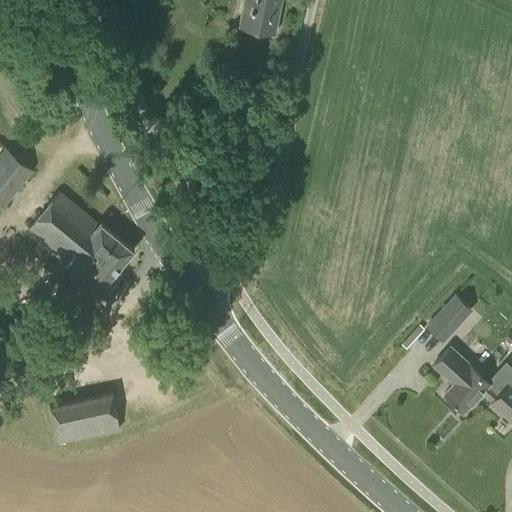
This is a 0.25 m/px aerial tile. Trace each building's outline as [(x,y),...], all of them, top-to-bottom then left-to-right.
[(275,31),(281,0),(243,0),(239,24),(275,31)] [(33,169),(5,147),(0,153),(0,202),(4,206),(33,169)] [(96,224),(57,190),(27,227),(67,260),(65,262),(99,290),(132,249),(99,220),(96,224)] [(462,319),(445,304),(425,326),(442,341),(462,319)] [(500,394),(489,384),(490,383),(449,345),(433,363),(455,382),(444,393),(462,410),(481,390),(491,400),(490,401),(511,421),(511,383),(500,394)] [(57,441),(119,428),(111,392),(50,406),(57,441)]
